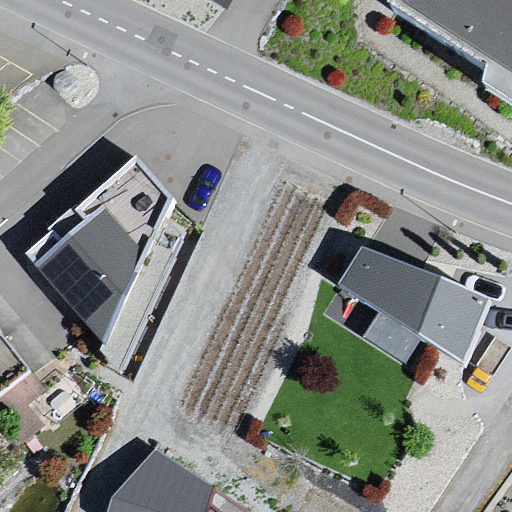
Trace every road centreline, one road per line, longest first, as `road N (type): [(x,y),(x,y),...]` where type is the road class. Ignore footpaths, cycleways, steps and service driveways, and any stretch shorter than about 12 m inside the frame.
road 1 (tertiary): [(511,195),(156,44)]
road 2 (residential): [(156,44),(127,85),(0,202)]
